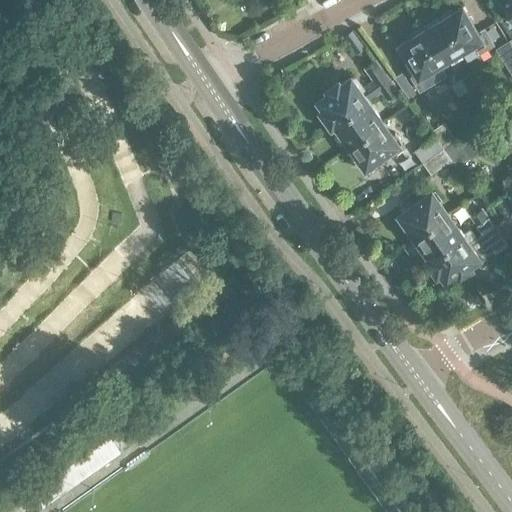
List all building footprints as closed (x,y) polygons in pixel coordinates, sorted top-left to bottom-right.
[(511,0),(502,0),(511,15),(511,0)] [(451,10),(440,17),(461,52),(474,44),(480,54),(495,44),(486,28),(479,32),(463,7),(453,13),(451,10)] [(430,27),(421,32),(441,64),(461,52),(440,17),(428,24),(430,27)] [(356,53),(365,46),(353,30),(344,36),(356,53)] [(409,39),(400,45),(413,67),(408,70),(421,91),(434,82),(447,74),(441,64),(421,32),(419,33),(418,31),(408,37),(409,39)] [(511,48),(507,41),(497,48),(511,72),(511,48)] [(369,99),(381,91),(393,82),(376,58),(364,67),(372,79),(361,88),(352,76),(340,84),(338,81),(326,89),(328,92),(317,100),(324,109),(321,112),(331,126),(368,99),(369,99)] [(468,89),(461,78),(451,84),(458,95),(468,89)] [(393,82),(381,91),(387,100),(400,92),(393,82)] [(366,101),(369,99),(368,99),(331,126),(332,126),(334,124),(340,133),(338,134),(347,147),(381,123),(366,101)] [(445,149),(458,141),(444,122),(431,131),(435,135),(443,147),(445,149)] [(381,123),(347,147),(356,159),(359,158),(365,167),(402,142),(395,132),(390,136),(381,123)] [(458,141),(445,149),(452,159),(458,167),(485,149),(472,131),(458,141)] [(423,162),(443,147),(435,135),(415,149),(423,162)] [(443,147),(423,162),(432,174),(452,159),(445,149),(443,147)] [(511,172),(502,179),(511,193),(511,172)] [(413,238),(446,215),(437,202),(443,198),(436,188),(400,214),(407,224),(404,225),(413,238)] [(476,224),(488,216),(489,215),(482,206),(470,215),(476,224)] [(122,212),(113,211),(111,221),(121,222),(122,212)] [(461,236),(446,215),(413,238),(422,251),(424,250),(430,258),(461,236)] [(461,236),(430,258),(428,260),(438,274),(441,272),(448,281),(458,273),(460,276),(472,268),(470,265),(481,257),(493,248),(495,251),(507,242),(488,216),(476,224),(476,225),(481,232),(477,235),(472,228),(461,236)]
